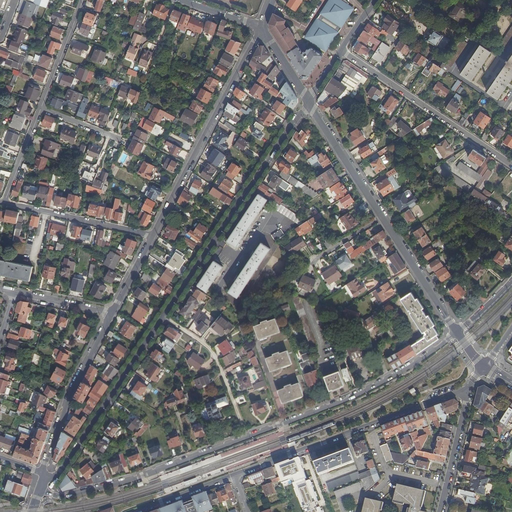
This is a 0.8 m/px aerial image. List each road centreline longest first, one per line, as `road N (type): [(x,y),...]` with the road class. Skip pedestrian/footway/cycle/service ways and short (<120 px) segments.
road 1 (tertiary): [(456,332),(308,100)]
road 2 (tertiary): [(163,316),(308,100)]
road 3 (unclassified): [(234,476),(467,389)]
road 4 (tertiary): [(259,26),(150,236)]
road 5 (unclassified): [(456,332),(351,397),(246,437)]
road 6 (unclassified): [(246,437),(121,483),(60,497),(39,489)]
road 7 (residential): [(511,165),(341,51)]
road 8 (tertiary): [(43,475),(60,471),(163,316)]
road 9 (tertiary): [(111,313),(67,398),(43,475)]
road 10 (residential): [(246,437),(211,349),(163,316)]
road 11 (residential): [(3,203),(150,236)]
road 12 (residential): [(467,389),(440,511)]
